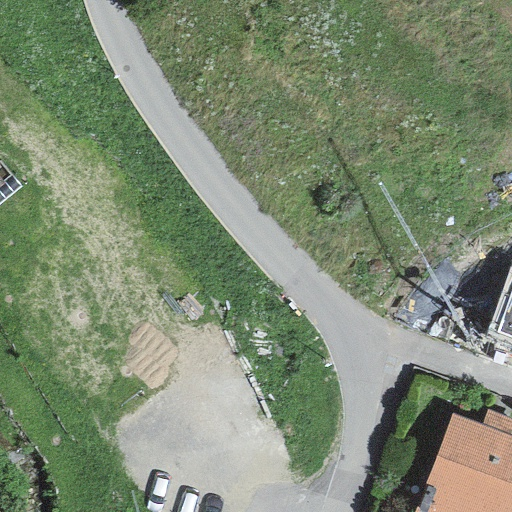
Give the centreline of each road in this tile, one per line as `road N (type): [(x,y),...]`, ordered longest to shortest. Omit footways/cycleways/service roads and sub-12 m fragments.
road 1 (unclassified): [(104,0),(120,41),(195,156),(355,338)]
road 2 (unclassified): [(355,338),(366,406),(340,511)]
road 3 (unclassified): [(355,338),(511,384)]
